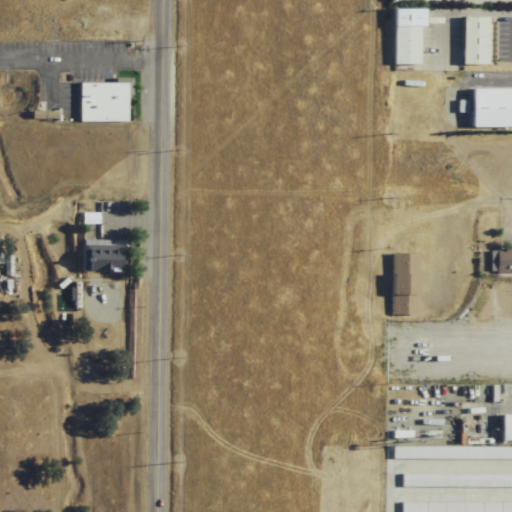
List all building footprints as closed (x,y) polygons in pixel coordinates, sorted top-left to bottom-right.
[(388,2),(388,64),(417,64),(417,2),(388,2)] [(484,64),(484,17),(458,17),(458,64),(484,64)] [(124,122),(124,80),(74,80),(74,122),(124,122)] [(511,88),(467,89),(467,128),(511,127),(511,88)] [(122,246),(79,246),(79,270),(122,270),(122,246)] [(511,272),(511,249),(491,249),(491,272),(511,272)] [(415,316),(415,254),(387,254),(387,316),(415,316)] [(497,442),(511,441),(511,414),(497,415),(497,442)] [(511,446),(388,447),(388,459),(511,459),(511,446)] [(511,474),(398,473),(398,486),(511,486),(511,474)] [(511,511),(511,501),(398,502),(398,511),(511,511)]
